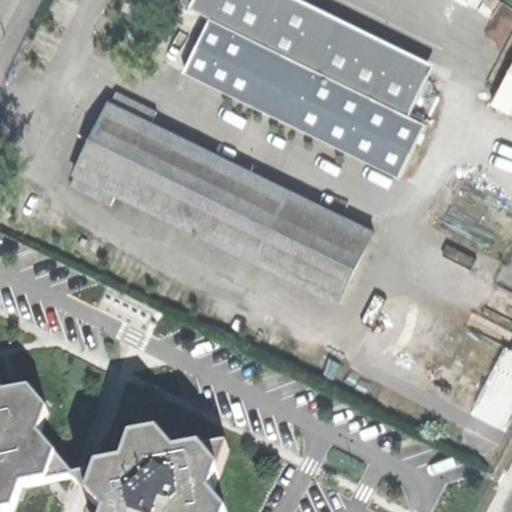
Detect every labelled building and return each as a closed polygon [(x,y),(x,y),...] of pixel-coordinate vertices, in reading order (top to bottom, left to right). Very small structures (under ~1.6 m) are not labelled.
[(300,0),(197,0),(193,9),(414,119),(440,70),(300,0)] [(184,72),(398,178),(425,124),(414,119),(210,18),(184,72)] [(511,114),(511,66),(492,104),(511,114)] [(157,112),(116,92),(111,103),(151,123),(157,112)] [(151,123),(111,103),(75,175),(115,195),(177,225),(212,153),(151,123)] [(177,225),(197,234),(232,162),(212,153),(177,225)] [(232,162),(197,234),(256,264),(292,192),(232,162)] [(115,195),(75,175),(70,187),(110,206),(115,195)] [(256,264),(338,303),(373,231),(292,192),(256,264)] [(511,346),(507,344),(474,412),(508,429),(511,419),(511,346)] [(121,385),(150,400),(160,381),(131,365),(121,385)] [(13,511),(21,489),(73,480),(73,478),(39,439),(48,414),(30,394),(5,398),(0,392),(0,511),(13,511)] [(222,511),(211,499),(228,451),(227,449),(177,459),(160,439),(133,444),(124,468),(73,478),(73,480),(100,511),(222,511)]
